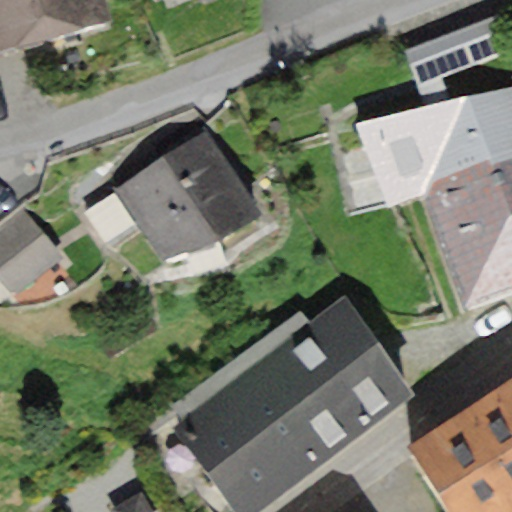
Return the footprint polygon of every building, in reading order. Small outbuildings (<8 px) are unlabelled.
[(0,0),(0,49),(110,13),(105,0),(0,0)] [(420,193),(462,306),(511,288),(511,82),(463,91),(435,99),(350,122),(388,203),(420,193)] [(258,215),(204,131),(180,146),(80,209),(102,240),(134,220),(161,255),(217,236),(258,215)] [(63,255),(22,206),(0,224),(0,268),(19,291),(63,255)] [(314,322),(299,302),(166,401),(179,418),(169,426),(233,511),(246,511),(412,390),(376,341),(345,299),(314,322)] [(511,511),(511,374),(440,419),(407,440),(448,511),(511,511)]
